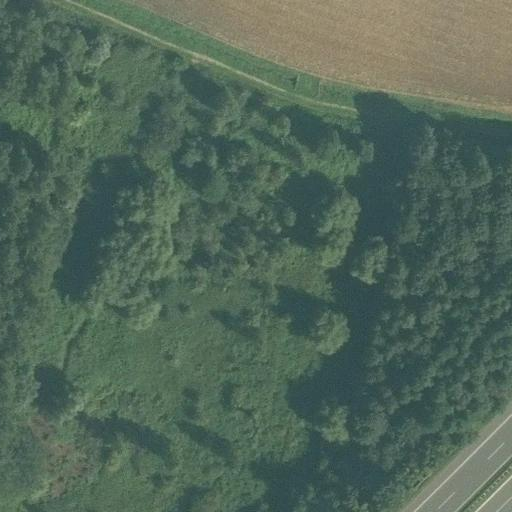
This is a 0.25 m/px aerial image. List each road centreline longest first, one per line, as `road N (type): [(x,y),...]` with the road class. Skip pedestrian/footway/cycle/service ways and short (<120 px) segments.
road 1 (track): [(511,139),(342,113),(42,0)]
road 2 (motorway): [(511,426),(425,511)]
